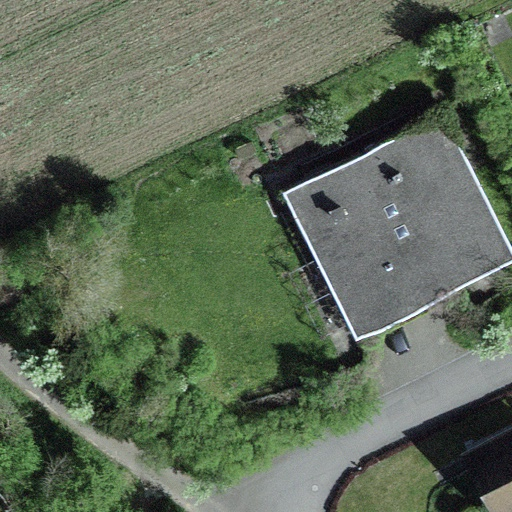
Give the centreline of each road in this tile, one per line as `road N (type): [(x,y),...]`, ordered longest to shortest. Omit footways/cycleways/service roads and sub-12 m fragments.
road 1 (residential): [(511,360),(335,448),(252,511)]
road 2 (track): [(216,511),(0,354)]
